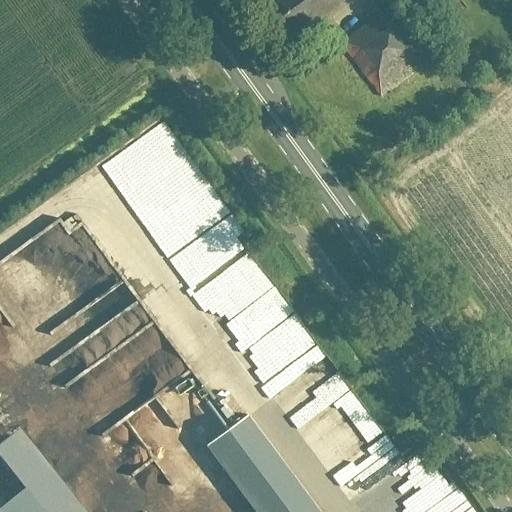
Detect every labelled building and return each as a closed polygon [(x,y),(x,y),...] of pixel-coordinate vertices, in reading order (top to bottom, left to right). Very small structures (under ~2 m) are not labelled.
[(286,44),(343,3),(340,0),(265,0),(258,6),(286,44)] [(429,0),(437,10),(449,0),(429,0)] [(379,98),(436,57),(396,3),(383,13),(387,18),(377,26),(372,20),(340,45),(379,98)] [(40,408),(57,429),(71,418),(55,397),(40,408)] [(325,410),(327,450),(346,449),(345,427),(354,427),(354,409),(325,410)] [(358,465),(379,452),(375,445),(354,458),(358,465)] [(317,511),(272,449),(230,481),(253,511),(317,511)] [(474,511),(459,482),(451,494),(392,455),(382,470),(377,470),(384,483),(355,497),(360,507),(418,502),(399,511),(474,511)] [(348,479),(339,486),(353,503),(362,496),(348,479)]
